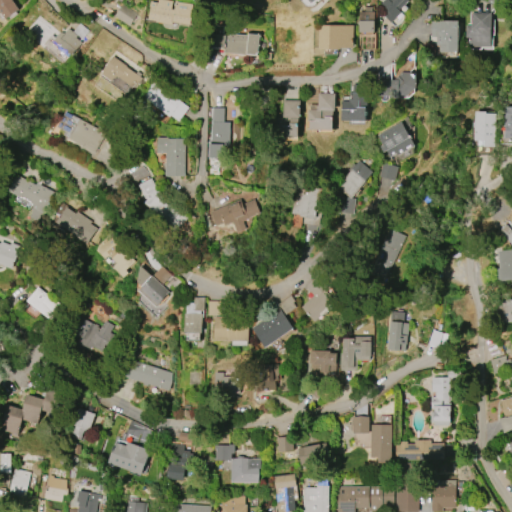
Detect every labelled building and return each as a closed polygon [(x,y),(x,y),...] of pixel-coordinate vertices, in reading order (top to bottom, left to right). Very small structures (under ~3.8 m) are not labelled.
[(6,19),(0,11),(0,0),(13,0),(12,1),(19,9),(6,19)] [(157,0),(165,0),(173,1),(171,9),(174,10),(175,2),(189,4),(186,24),(172,22),(172,25),(156,22),(156,21),(147,19),(150,1),(157,3),(157,0)] [(409,0),(400,10),(402,12),(391,23),(384,15),(387,13),(385,10),(387,8),(381,2),(384,0),(409,0)] [(375,32),(359,32),(359,11),(375,11),(375,32)] [(472,13),(491,13),(491,47),(468,47),(468,38),(466,38),(466,25),(472,25),(472,13)] [(431,21),(458,20),(459,53),(440,54),(439,45),(437,45),(437,37),(432,37),(431,21)] [(260,33),(258,56),(223,53),(223,49),(212,48),(214,25),(223,26),(222,33),(247,35),(247,32),(260,33)] [(319,49),(319,25),(354,26),(353,49),(319,49)] [(69,28),(77,34),(74,38),(81,44),(70,58),(51,43),(57,34),(58,34),(59,33),(60,33),(61,33),(62,33),(63,33),(65,34),(69,28)] [(113,56),(128,66),(127,67),(142,78),(138,84),(136,83),(133,87),(119,78),(117,76),(115,78),(112,82),(101,75),(104,71),(103,70),(113,56)] [(382,80),(395,80),(402,71),(414,71),(417,75),(416,88),(407,96),(401,96),(401,99),(390,98),(390,96),(382,96),(382,80)] [(169,116),(142,96),(158,76),(183,95),(178,100),(188,108),(178,121),(170,115),(169,116)] [(365,121),(342,120),(343,101),(349,101),(350,92),(352,92),(352,89),(366,90),(365,121)] [(319,93),(336,93),(336,111),(333,111),(333,130),(309,130),(309,110),(319,109),(319,93)] [(284,100),(301,101),(300,118),(299,118),(298,137),(272,136),(272,117),(283,117),(284,100)] [(211,144),(213,107),(225,108),(224,122),(231,122),(230,158),(210,157),(210,144),(211,144)] [(474,140),(474,111),(485,111),(485,113),(494,113),(493,146),(477,146),(477,140),(474,140)] [(95,152),(69,138),(64,135),(66,131),(57,127),(65,112),(105,132),(95,152)] [(378,135),(402,121),(415,145),(398,155),(397,154),(390,158),(386,149),(382,152),(378,145),(382,143),(378,135)] [(184,139),(185,176),(166,177),(166,153),(157,153),(157,138),(168,138),(168,139),(184,139)] [(337,187),(357,161),(370,172),(349,197),(337,187)] [(399,167),(395,181),(379,177),(383,163),(399,167)] [(176,231),(144,202),(146,200),(130,174),(143,166),(151,179),(166,197),(187,218),(176,231)] [(16,174),(53,194),(42,214),(19,202),(21,198),(8,190),(16,174)] [(292,213),(295,188),(305,190),(306,186),(325,189),(320,226),(302,224),(303,217),(299,216),(299,214),(292,213)] [(421,197),(427,192),(433,200),(427,205),(421,197)] [(351,213),(337,211),(339,197),(353,199),(351,213)] [(261,213),(243,221),(246,229),(237,233),(233,222),(225,226),(223,222),(217,225),(211,212),(240,199),(242,204),(254,199),(261,213)] [(87,243),(56,222),(67,207),(76,213),(77,211),(92,222),(91,224),(97,229),(87,243)] [(511,246),(500,230),(509,224),(511,227),(511,246)] [(135,261),(126,270),(128,273),(123,278),(113,268),(118,263),(110,255),(106,259),(97,251),(99,244),(116,227),(139,249),(130,257),(135,261)] [(368,273),(389,228),(407,236),(385,282),(368,273)] [(0,243),(20,251),(13,269),(0,264),(0,243)] [(183,243),(192,250),(187,257),(178,249),(183,243)] [(499,251),(511,249),(511,279),(499,282),(497,268),(501,267),(499,251)] [(155,307),(137,289),(141,285),(137,281),(141,266),(169,292),(155,307)] [(162,266),(172,275),(164,284),(154,275),(162,266)] [(315,322),(301,307),(315,295),(305,284),(318,273),(341,299),(315,322)] [(427,275),(439,274),(439,280),(428,282),(427,275)] [(27,301),(39,287),(64,307),(52,321),(27,301)] [(278,304),(291,295),(295,301),(293,302),(297,307),(286,315),(278,304)] [(202,333),(185,333),(185,314),(187,314),(187,303),(194,303),(194,297),(205,298),(204,311),(202,311),(201,313),(203,313),(202,333)] [(498,302),(511,299),(511,321),(501,324),(498,302)] [(209,315),(209,301),(223,301),(223,315),(209,315)] [(294,328),(265,348),(251,329),(280,308),(294,328)] [(403,321),(391,320),(391,311),(404,313),(403,321)] [(105,320),(114,325),(108,334),(119,340),(109,356),(94,348),(93,351),(85,347),(82,352),(73,347),(79,337),(78,336),(77,339),(66,332),(76,314),(100,328),(105,320)] [(249,341),(214,341),(214,317),(249,317),(249,341)] [(409,323),(406,353),(388,351),(391,322),(409,323)] [(0,335),(2,334),(10,349),(1,353),(0,350),(0,335)] [(357,360),(357,371),(342,370),(343,338),(352,338),(352,337),(370,337),(369,361),(357,360)] [(312,350),(330,351),(329,353),(337,353),(336,377),(311,376),(312,350)] [(491,360),(505,355),(507,360),(510,358),(511,365),(511,386),(507,371),(495,374),(491,360)] [(98,357),(110,363),(104,374),(93,368),(98,357)] [(170,390),(123,377),(128,360),(172,372),(172,382),(170,390)] [(278,364),(279,375),(278,375),(278,381),(276,381),(276,391),(255,393),(252,366),(278,364)] [(447,370),(465,370),(465,379),(456,379),(456,400),(450,400),(450,406),(451,406),(451,425),(435,425),(435,421),(431,421),(431,412),(434,412),(434,409),(430,409),(430,397),(435,397),(435,390),(433,390),(433,378),(447,378),(447,370)] [(234,373),(244,372),(244,377),(240,378),(240,397),(222,398),(222,393),(215,393),(215,373),(223,373),(223,377),(234,377),(234,373)] [(318,399),(305,391),(311,382),(323,389),(318,399)] [(18,435),(3,430),(5,421),(3,421),(8,405),(23,410),(28,394),(44,399),(45,397),(42,396),(44,389),(61,395),(55,414),(44,410),(40,424),(23,419),(18,435)] [(500,401),(511,397),(511,429),(504,433),(500,418),(505,417),(500,401)] [(96,414),(90,431),(86,429),(82,440),(72,437),(75,425),(73,425),(79,408),(96,414)] [(391,415),(392,462),(379,462),(379,457),(371,457),(370,425),(380,425),(380,416),(391,415)] [(369,416),(370,433),(353,433),(352,417),(369,416)] [(181,432),(193,434),(192,442),(179,440),(181,432)] [(290,449),(277,450),(276,439),(289,438),(290,449)] [(141,474),(109,463),(116,442),(126,446),(127,442),(150,450),(141,474)] [(329,459),(302,465),(299,448),(325,442),(329,459)] [(171,444),(184,446),(183,453),(193,454),(193,456),(199,457),(198,467),(186,465),(184,481),(166,479),(171,444)] [(444,458),(430,458),(429,445),(444,444),(444,458)] [(217,460),(217,449),(215,449),(215,445),(236,445),(236,453),(232,453),(232,460),(217,460)] [(1,454),(13,454),(13,471),(1,471),(1,454)] [(259,483),(232,483),(232,458),(253,458),(253,466),(259,466),(259,483)] [(511,476),(510,478),(502,466),(511,460),(511,476)] [(64,477),(52,474),(53,463),(65,465),(64,470),(65,470),(64,477)] [(398,477),(398,464),(411,464),(411,477),(398,477)] [(9,492),(13,470),(30,473),(24,506),(12,503),(14,493),(9,492)] [(48,474),(47,482),(40,481),(41,473),(48,474)] [(296,510),(278,511),(274,476),(296,474),(298,500),(295,501),(296,510)] [(47,491),(49,477),(68,479),(65,502),(47,500),(47,498),(45,497),(46,491),(47,491)] [(396,511),(396,478),(419,478),(419,511),(396,511)] [(457,508),(444,508),(444,511),(432,511),(432,486),(440,486),(440,480),(457,480),(457,508)] [(304,511),(305,488),(317,488),(317,485),(330,486),(328,511),(304,511)] [(369,486),(394,486),(393,511),(369,511),(369,508),(356,508),(356,511),(338,511),(338,487),(369,487),(369,486)] [(69,511),(70,509),(78,509),(79,502),(77,502),(78,496),(88,498),(89,492),(96,493),(96,494),(102,495),(101,499),(99,498),(96,511),(69,511)] [(227,496),(245,497),(245,504),(249,505),(248,511),(167,511),(168,504),(218,507),(219,504),(226,505),(227,496)] [(126,511),(128,501),(129,497),(139,498),(139,502),(147,503),(146,511),(126,511)]
